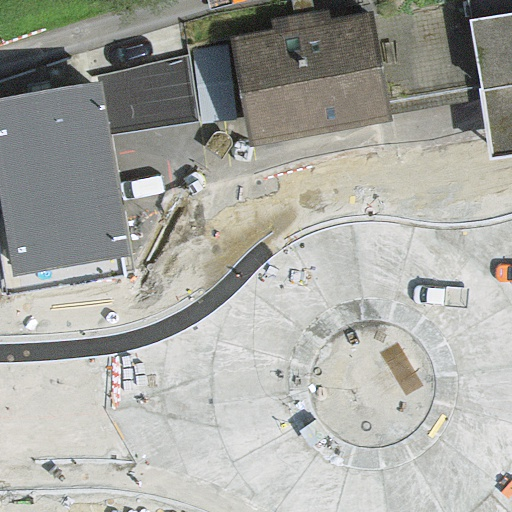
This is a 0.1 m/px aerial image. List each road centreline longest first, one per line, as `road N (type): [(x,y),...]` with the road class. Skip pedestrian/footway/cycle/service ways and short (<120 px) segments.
road 1 (primary): [(471,310),(436,279),(393,262),(347,263),(304,281),(270,313),(251,355),(249,401)]
road 2 (primary): [(249,401),(261,439),(284,472),(316,495),(389,507),(450,480)]
road 3 (primary): [(0,409),(249,401)]
road 4 (residential): [(0,62),(200,0)]
road 5 (primary): [(450,480),(481,444),(495,399),(491,352),(471,310)]
